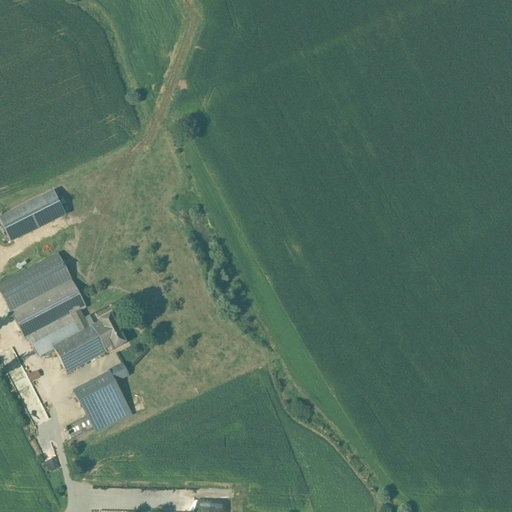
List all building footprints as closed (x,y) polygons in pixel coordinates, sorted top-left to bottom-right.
[(64,215),(53,194),(0,220),(0,222),(10,242),(64,215)] [(0,285),(0,293),(10,312),(71,281),(57,256),(0,285)] [(25,341),(27,339),(71,317),(79,312),(85,309),(71,281),(10,312),(25,341)] [(80,334),(88,329),(83,319),(79,312),(71,317),(80,334)] [(91,327),(95,326),(89,316),(83,319),(88,329),(91,327)] [(100,323),(95,326),(91,327),(105,353),(114,348),(115,350),(125,344),(110,316),(99,321),(100,323)] [(52,348),(80,334),(71,317),(27,339),(38,359),(54,351),(52,348)] [(105,353),(91,327),(88,329),(80,334),(52,348),(54,351),(66,374),(105,354),(105,353)] [(2,357),(33,427),(48,420),(17,350),(2,357)] [(128,376),(122,365),(108,372),(109,374),(74,392),(87,417),(90,423),(91,423),(93,428),(96,433),(131,415),(114,383),(128,376)] [(33,366),(26,369),(31,380),(38,377),(33,366)] [(90,423),(87,417),(65,428),(71,439),(93,428),(91,423),(90,423)]
